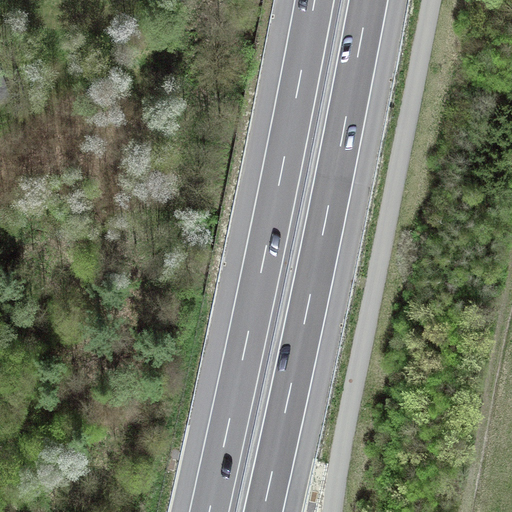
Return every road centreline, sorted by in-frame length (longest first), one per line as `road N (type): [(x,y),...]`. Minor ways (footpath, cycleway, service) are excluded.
road 1 (motorway): [(262,511),(368,0)]
road 2 (motorway): [(314,0),(208,511)]
road 3 (track): [(511,265),(471,511)]
